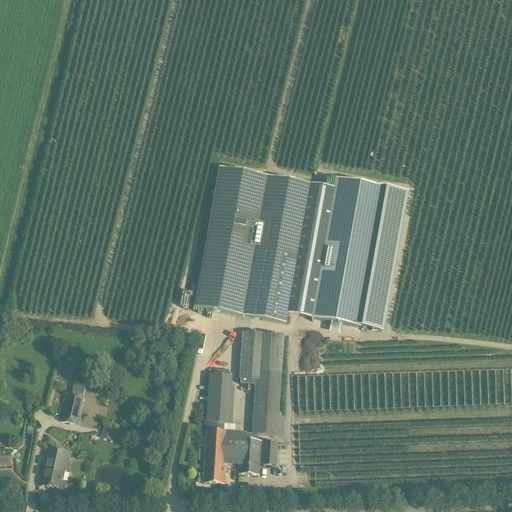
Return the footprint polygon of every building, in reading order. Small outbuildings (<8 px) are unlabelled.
[(310,186),(219,170),(195,310),(286,326),(310,186)] [(324,250),(311,320),(361,329),(386,189),(337,180),(328,229),(318,228),(314,249),(324,250)] [(284,337),(243,335),(239,386),(260,387),(256,436),(283,438),(284,420),(279,419),(284,337)] [(232,378),(210,377),(205,451),(199,451),(198,462),(204,463),(204,475),(199,475),(198,483),(203,483),(203,485),(225,486),(226,466),(228,434),(232,378)] [(80,414),(84,399),(68,395),(61,423),(78,427),(82,415),(80,414)] [(114,425),(106,424),(104,436),(112,438),(114,425)] [(246,436),(228,434),(226,466),(239,467),(238,475),(259,477),(261,443),(246,442),(246,436)] [(278,444),(264,443),(262,466),(276,467),(278,444)] [(71,454),(46,449),(43,467),(46,468),(45,474),(41,474),(39,487),(63,492),(65,483),(61,482),(63,473),(67,474),(71,454)] [(0,467),(11,467),(11,452),(0,452),(0,467)]
